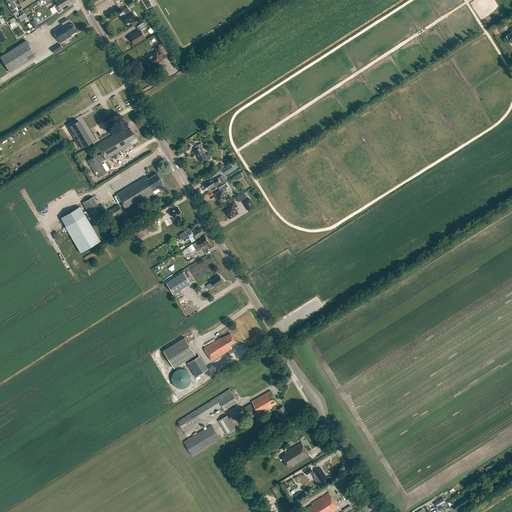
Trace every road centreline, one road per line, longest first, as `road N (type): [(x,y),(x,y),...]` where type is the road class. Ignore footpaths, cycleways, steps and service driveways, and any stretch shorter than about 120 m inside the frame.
road 1 (secondary): [(298,374),(81,0)]
road 2 (track): [(163,147),(49,217),(46,232),(69,271)]
